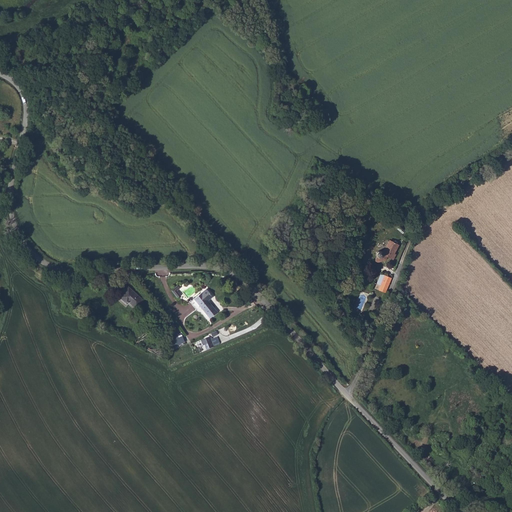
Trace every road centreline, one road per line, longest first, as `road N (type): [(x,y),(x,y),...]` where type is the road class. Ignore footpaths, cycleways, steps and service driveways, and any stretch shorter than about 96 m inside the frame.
road 1 (unclassified): [(0,75),(25,101),(11,215),(37,258),(63,270),(230,267),(462,511)]
road 2 (track): [(344,390),(428,209)]
